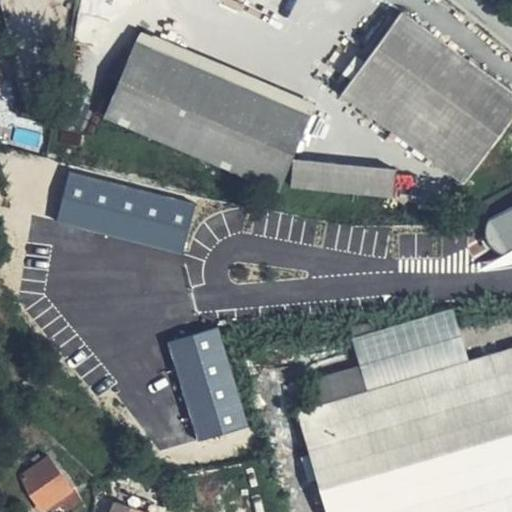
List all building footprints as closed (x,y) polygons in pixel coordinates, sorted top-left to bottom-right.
[(511,94),(401,14),(344,93),(462,179),(511,111),(511,94)] [(137,43),(106,115),(276,188),(308,115),(137,43)] [(393,170),(295,161),(293,185),(390,194),(393,170)] [(72,174),(60,221),(183,252),(195,205),(72,174)] [(511,204),(492,213),(506,247),(511,244),(511,204)] [(36,285),(20,294),(39,328),(55,319),(36,285)] [(69,314),(43,336),(66,364),(92,342),(69,314)] [(169,343),(198,441),(248,426),(218,328),(169,343)] [(511,511),(511,349),(372,390),(321,406),(299,413),(328,511),(511,511)] [(313,381),(321,406),(372,390),(365,365),(313,381)] [(48,505),(56,499),(69,489),(48,459),(21,479),(41,509),(48,505)] [(77,501),(69,489),(56,499),(61,506),(63,510),(77,501)] [(150,511),(154,503),(120,489),(116,499),(148,511),(150,511)] [(53,511),(61,506),(56,499),(48,505),(53,511)] [(148,511),(116,499),(111,511),(148,511)]
